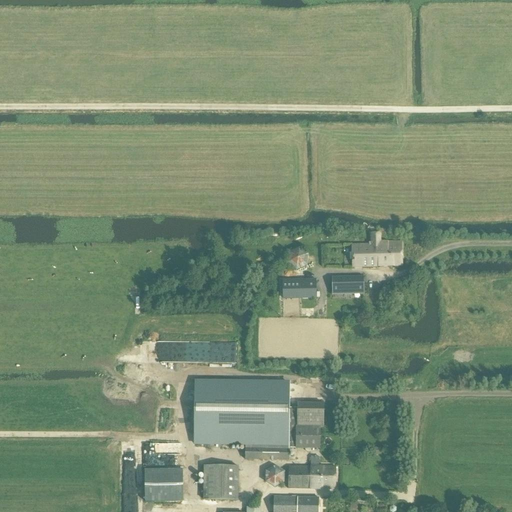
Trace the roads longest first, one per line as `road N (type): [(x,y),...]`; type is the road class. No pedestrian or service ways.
road 1 (track): [(511,109),(0,107)]
road 2 (track): [(183,438),(0,435)]
